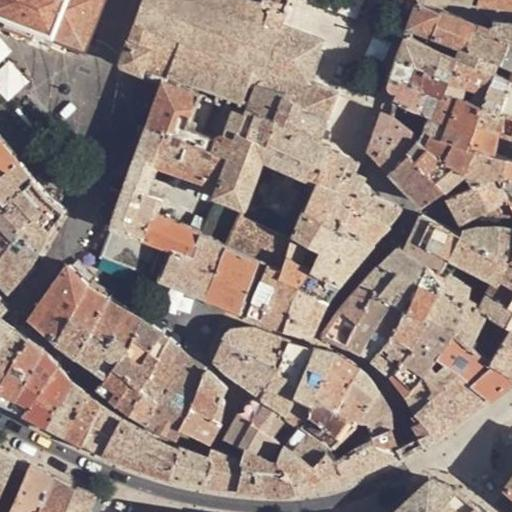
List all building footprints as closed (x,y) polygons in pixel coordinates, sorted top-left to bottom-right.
[(105,0),(0,0),(0,10),(10,14),(7,20),(12,22),(9,29),(12,30),(14,33),(20,36),(23,35),(26,36),(29,29),(34,31),(37,24),(53,31),(52,32),(56,34),(52,47),(64,51),(68,38),(87,46),(105,0)] [(283,23),(291,0),(144,0),(122,60),(166,79),(167,79),(170,73),(244,101),(252,80),(257,81),(247,105),(274,118),(284,92),(304,102),(302,107),(330,119),(341,92),(310,80),(312,73),(315,73),(323,51),(321,50),(325,38),(283,23)] [(410,26),(434,35),(443,11),(419,2),(410,26)] [(434,35),(462,46),(470,22),(443,11),(434,35)] [(511,21),(494,20),(490,30),(510,38),(511,38),(511,21)] [(490,30),(470,22),(462,46),(500,62),(501,62),(510,38),(490,30)] [(406,36),(399,57),(449,77),(458,57),(406,36)] [(501,62),(511,66),(511,38),(510,38),(501,62)] [(0,59),(9,49),(0,40),(0,59)] [(461,50),(458,57),(495,71),(498,65),(500,62),(462,46),(461,50)] [(399,57),(392,76),(405,80),(442,95),(444,90),(449,77),(399,57)] [(444,90),(484,104),(495,71),(458,57),(449,77),(444,90)] [(0,67),(0,95),(4,101),(28,84),(10,60),(0,67)] [(511,78),(495,71),(484,104),(485,105),(503,110),(511,83),(511,78)] [(164,86),(150,123),(229,153),(235,135),(224,130),(222,131),(219,132),(218,133),(189,121),(201,92),(167,79),(166,79),(164,86)] [(400,90),(395,101),(425,113),(432,115),(449,122),(444,136),(425,129),(421,139),(429,146),(466,174),(479,148),(471,144),(478,124),(485,105),(484,104),(444,90),(442,95),(405,80),(400,90)] [(511,83),(503,110),(511,113),(511,83)] [(320,139),(330,119),(302,107),(304,102),(284,92),(274,118),(320,139)] [(395,101),(392,115),(419,138),(421,139),(425,129),(429,120),(424,117),(425,113),(395,101)] [(333,145),(320,139),(274,118),(247,105),(245,111),(234,106),(224,130),(235,135),(229,153),(150,123),(133,171),(152,179),(159,163),(199,177),(218,184),(215,193),(220,195),(244,203),(247,204),(265,156),(318,180),(332,148),(333,145)] [(502,133),(511,137),(511,113),(503,110),(485,105),(478,124),(502,133)] [(370,147),(392,172),(412,152),(409,149),(419,138),(392,115),(383,112),(370,147)] [(429,120),(425,129),(444,136),(449,122),(432,115),(429,120)] [(497,154),(502,133),(478,124),(471,144),(479,148),(466,174),(471,180),(494,168),(499,154),(497,154)] [(0,138),(0,173),(19,161),(2,140),(0,138)] [(425,205),(447,189),(418,159),(429,146),(421,139),(419,138),(409,149),(412,152),(392,172),(425,205)] [(447,189),(466,174),(429,146),(418,159),(447,189)] [(511,146),(509,156),(505,169),(501,174),(504,177),(511,178),(511,146)] [(361,161),(332,148),(318,180),(306,210),(344,226),(355,204),(367,211),(376,194),(362,187),(368,176),(356,171),(361,161)] [(503,155),(499,154),(494,168),(471,180),(472,182),(475,186),(499,177),(501,174),(505,169),(509,156),(503,155)] [(0,206),(33,178),(19,161),(0,173),(0,206)] [(133,171),(128,183),(149,191),(152,179),(133,171)] [(511,204),(511,178),(504,177),(501,174),(499,177),(509,198),(511,204)] [(215,195),(215,193),(218,184),(199,177),(196,188),(215,195)] [(463,222),(483,212),(496,206),(509,198),(499,177),(475,186),(449,197),(463,222)] [(50,198),(33,178),(0,206),(0,222),(14,238),(20,231),(42,249),(64,209),(50,198)] [(128,183),(114,224),(174,247),(183,223),(158,212),(164,197),(149,191),(128,183)] [(403,208),(376,194),(367,211),(391,224),(403,208)] [(240,213),(244,203),(220,195),(203,232),(227,243),(240,213)] [(487,216),(511,216),(511,204),(509,198),(496,206),(483,212),(487,216)] [(375,242),(391,224),(367,211),(355,204),(344,226),(361,234),(375,242)] [(341,282),(375,242),(361,234),(344,226),(306,210),(294,239),(287,253),(313,265),(341,282)] [(294,239),(240,213),(227,243),(261,259),(269,262),(283,268),(287,253),(294,239)] [(422,214),(411,237),(451,257),(462,233),(422,214)] [(0,254),(14,238),(0,222),(0,254)] [(161,278),(207,296),(227,243),(203,232),(183,223),(174,247),(161,278)] [(146,272),(161,278),(174,247),(114,224),(102,255),(146,272)] [(465,229),(462,234),(499,253),(501,241),(502,226),(502,224),(479,225),(465,229)] [(511,227),(502,226),(501,241),(511,246),(511,258),(500,281),(494,278),(488,291),(511,302),(511,301),(511,227)] [(37,257),(42,249),(20,231),(14,238),(0,254),(0,277),(11,288),(37,257)] [(462,234),(462,233),(451,257),(494,278),(500,281),(511,258),(511,246),(501,241),(499,253),(462,234)] [(407,245),(405,248),(428,262),(442,270),(446,264),(451,257),(411,237),(407,245)] [(242,309),(243,308),(261,259),(227,243),(207,296),(242,309)] [(400,245),(371,273),(414,298),(428,262),(405,248),(400,245)] [(330,298),(341,282),(313,265),(287,253),(283,268),(281,274),(302,284),(330,298)] [(249,313),(285,329),(296,294),(302,284),(281,274),(283,268),(269,262),(250,310),(249,313)] [(449,273),(442,270),(428,262),(414,298),(409,307),(427,315),(449,273)] [(58,340),(59,340),(72,315),(94,326),(109,298),(87,286),(88,283),(70,264),(33,317),(58,340)] [(371,273),(362,282),(377,291),(393,300),(382,318),(397,326),(404,314),(407,306),(409,307),(414,298),(371,273)] [(474,285),(449,273),(427,315),(435,319),(458,326),(456,331),(474,346),(491,311),(480,306),(482,302),(471,296),(474,285)] [(325,333),(348,343),(377,291),(362,282),(343,305),(325,333)] [(313,334),(330,298),(302,284),(296,294),(285,329),(313,334)] [(348,343),(362,351),(382,318),(393,300),(377,291),(348,343)] [(511,324),(511,301),(511,302),(488,291),(482,302),(480,306),(491,311),(511,324)] [(144,317),(109,298),(94,326),(90,335),(109,343),(115,335),(132,345),(144,317)] [(0,316),(1,315),(9,308),(0,299),(0,316)] [(374,358),(393,374),(414,347),(435,319),(427,315),(409,307),(407,306),(404,314),(397,326),(391,336),(374,358)] [(511,372),(511,324),(491,311),(474,346),(495,362),(511,372)] [(0,345),(14,326),(8,321),(1,315),(0,316),(0,345)] [(59,340),(80,354),(90,335),(94,326),(72,315),(59,340)] [(163,332),(144,317),(132,345),(115,365),(133,380),(163,332)] [(362,351),(374,358),(391,336),(397,326),(382,318),(362,351)] [(408,394),(427,374),(440,356),(456,331),(458,326),(435,319),(414,347),(393,374),(408,394)] [(231,328),(225,336),(280,365),(289,338),(252,325),(231,328)] [(0,345),(0,384),(29,336),(14,326),(0,345)] [(511,380),(511,372),(495,362),(474,346),(456,331),(440,356),(460,371),(491,396),(511,380)] [(182,348),(163,332),(133,380),(160,400),(182,368),(173,361),(182,348)] [(80,354),(108,374),(115,365),(132,345),(115,335),(109,343),(90,335),(80,354)] [(0,384),(0,397),(13,404),(28,381),(46,348),(29,336),(0,384)] [(242,381),(256,390),(264,395),(280,365),(225,336),(215,358),(227,369),(242,381)] [(303,342),(289,338),(280,365),(264,395),(278,404),(303,342)] [(316,346),(303,342),(278,404),(289,411),(292,405),(316,346)] [(337,352),(316,346),(292,405),(289,411),(287,417),(273,433),(282,440),(286,443),(302,423),(310,411),(337,352)] [(13,404),(26,411),(60,364),(46,348),(28,381),(13,404)] [(209,368),(182,348),(173,361),(182,368),(160,400),(188,414),(194,403),(209,368)] [(361,366),(337,352),(310,411),(302,423),(333,444),(359,421),(339,408),(361,366)] [(408,394),(417,410),(439,391),(460,371),(440,356),(427,374),(408,394)] [(26,411),(49,423),(74,381),(60,364),(26,411)] [(99,386),(118,403),(133,380),(115,365),(108,374),(99,386)] [(368,372),(361,366),(339,408),(359,421),(360,419),(382,392),(368,372)] [(228,387),(209,368),(194,403),(222,419),(227,400),(224,397),(228,387)] [(439,434),(491,396),(460,371),(439,391),(417,410),(423,418),(415,422),(423,433),(427,432),(431,438),(439,434)] [(118,403),(146,421),(160,400),(133,380),(118,403)] [(49,423),(67,431),(91,392),(75,382),(74,381),(49,423)] [(256,390),(241,411),(273,433),(287,417),(289,411),(278,404),(264,395),(256,390)] [(67,431),(85,442),(104,403),(91,392),(67,431)] [(390,410),(382,392),(360,419),(366,419),(390,410)] [(178,437),(183,426),(182,426),(188,414),(160,400),(146,421),(178,437)] [(85,442),(105,451),(123,417),(104,403),(85,442)] [(210,441),(222,419),(194,403),(188,414),(182,426),(183,426),(210,441)] [(393,427),(390,410),(366,419),(375,435),(393,427)] [(226,439),(230,440),(246,448),(248,444),(273,456),(282,440),(273,433),(241,411),(226,439)] [(105,451),(128,459),(142,427),(123,417),(105,451)] [(329,448),(333,444),(302,423),(286,443),(316,461),(322,456),(329,448)] [(128,459),(171,474),(180,445),(160,438),(142,427),(128,459)] [(331,484),(402,451),(400,446),(393,427),(375,435),(357,444),(338,458),(329,448),(322,456),(316,461),(286,443),(282,451),(279,461),(290,473),(296,488),(331,484)] [(432,442),(431,438),(427,432),(423,433),(415,437),(400,446),(402,451),(404,455),(419,448),(432,442)] [(171,474),(207,481),(212,455),(203,451),(181,444),(180,445),(171,474)] [(282,490),(296,488),(290,473),(279,461),(273,456),(248,444),(246,448),(245,453),(244,458),(247,459),(264,466),(260,489),(282,490)] [(207,481),(241,487),(247,459),(244,458),(214,446),(214,449),(212,455),(207,481)] [(0,498),(17,458),(0,448),(0,498)] [(254,488),(260,489),(264,466),(247,459),(241,487),(254,488)] [(31,466),(11,511),(12,511),(38,511),(55,477),(31,466)] [(67,511),(77,488),(55,477),(38,511),(67,511)] [(431,478),(395,511),(437,511),(459,490),(457,488),(431,478)] [(99,511),(105,498),(77,488),(67,511),(99,511)] [(469,511),(476,506),(459,490),(437,511),(469,511)]
